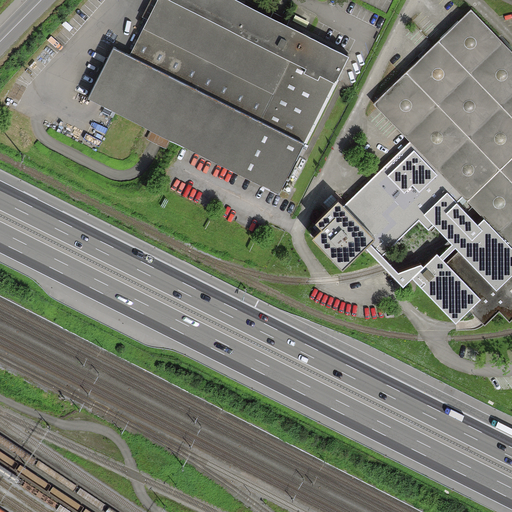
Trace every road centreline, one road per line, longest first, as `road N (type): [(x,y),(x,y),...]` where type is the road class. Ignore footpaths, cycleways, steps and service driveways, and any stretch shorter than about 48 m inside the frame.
road 1 (motorway): [(511,452),(0,195)]
road 2 (motorway): [(0,236),(511,493)]
